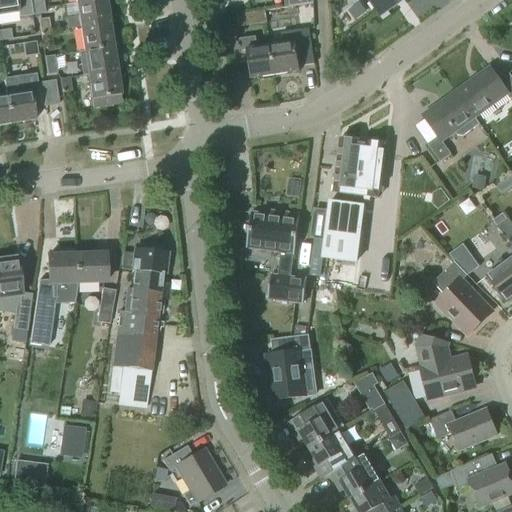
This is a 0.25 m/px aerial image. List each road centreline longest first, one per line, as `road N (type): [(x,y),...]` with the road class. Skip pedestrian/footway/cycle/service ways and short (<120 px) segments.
road 1 (tertiary): [(280,511),(215,394),(187,161)]
road 2 (tertiary): [(202,137),(329,107),(487,0)]
road 3 (residential): [(0,186),(187,161)]
road 4 (tertiary): [(202,137),(175,0)]
